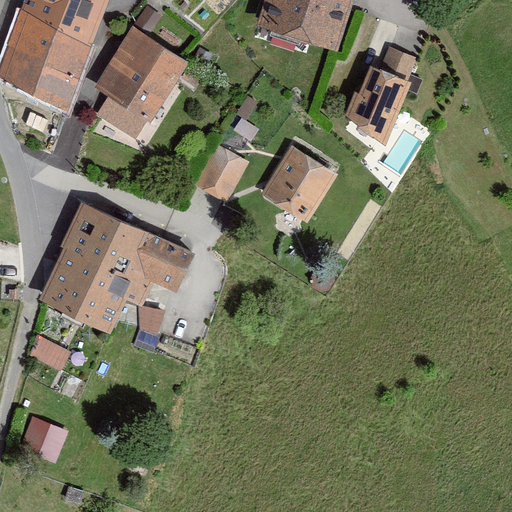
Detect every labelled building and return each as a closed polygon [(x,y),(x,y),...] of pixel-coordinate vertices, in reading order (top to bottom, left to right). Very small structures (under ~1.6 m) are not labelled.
[(100,0),(27,0),(24,6),(0,73),(0,77),(68,110),(92,40),(109,10),(99,2),(100,0)] [(357,0),(264,0),(258,20),(343,47),(357,0)] [(189,61),(129,31),(123,42),(96,85),(109,96),(98,115),(138,141),(189,61)] [(418,56),(385,46),(380,66),(367,61),(346,119),(386,150),(418,56)] [(244,116),(236,126),(255,139),(262,127),(244,116)] [(252,164),(217,145),(192,187),(224,208),(252,164)] [(340,174),(290,146),(259,193),(308,227),(340,174)] [(64,244),(40,297),(111,330),(127,295),(143,302),(154,278),(177,288),(195,249),(82,197),(61,243),(64,244)] [(166,308),(138,305),(140,327),(158,332),(166,308)] [(73,353),(38,335),(26,358),(60,375),(73,353)] [(33,414),(24,443),(61,455),(70,426),(33,414)]
